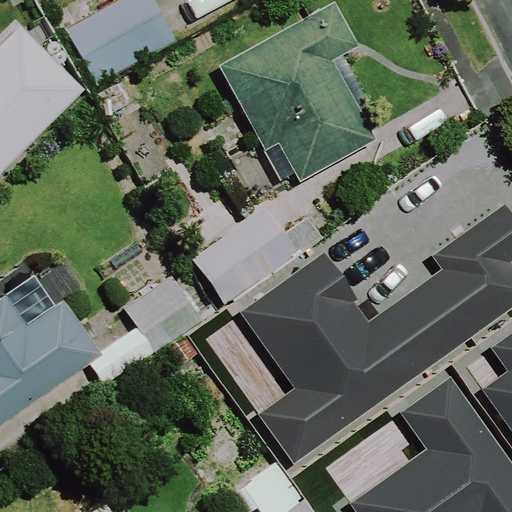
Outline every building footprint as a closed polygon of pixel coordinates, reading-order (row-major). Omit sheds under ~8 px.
[(167,44),(141,0),(120,0),(56,37),(88,90),(167,44)] [(349,55),(325,10),(209,73),(256,158),(268,151),(289,189),(367,147),(324,68),(349,55)] [(0,169),(74,96),(10,33),(0,43),(0,169)] [(490,256),(442,187),(399,217),(392,206),(326,251),(381,330),(490,256)] [(256,215),(183,265),(216,313),(316,244),(300,222),(274,240),(256,215)] [(196,327),(164,282),(116,315),(149,361),(196,327)] [(17,332),(0,307),(0,426),(92,363),(53,307),(17,332)] [(396,401),(341,323),(298,354),(352,432),(396,401)] [(511,336),(433,393),(511,502),(511,336)] [(459,511),(429,469),(420,476),(403,450),(340,494),(352,511),(459,511)] [(222,501),(229,511),(303,511),(271,467),(222,501)]
